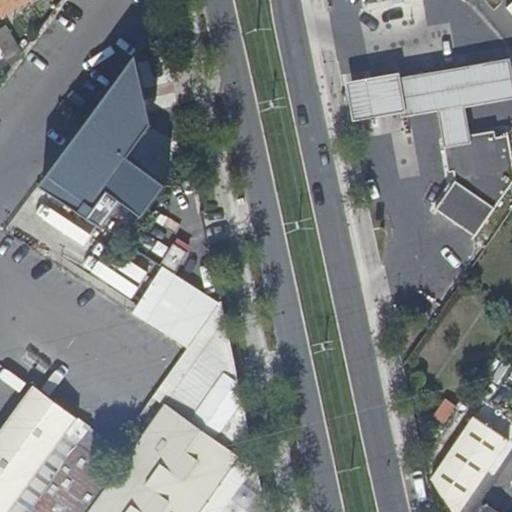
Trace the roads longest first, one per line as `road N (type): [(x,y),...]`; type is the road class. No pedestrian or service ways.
road 1 (secondary): [(216,0),(328,511)]
road 2 (secondary): [(395,511),(287,0)]
